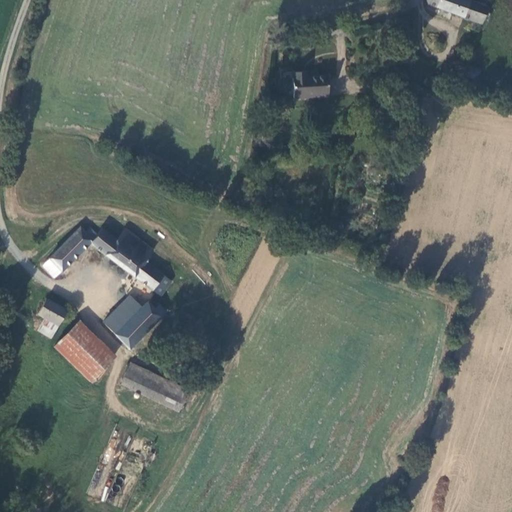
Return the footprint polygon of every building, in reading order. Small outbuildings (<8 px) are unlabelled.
[(462,0),(427,0),(427,2),(429,6),(483,25),(488,9),(462,0)] [(463,90),(470,69),(458,64),(456,70),(463,72),(458,88),(463,90)] [(328,98),(326,77),(306,78),(306,73),(292,74),(294,100),(328,98)] [(80,229),(51,259),(63,272),(91,244),(151,291),(153,290),(164,300),(174,284),(146,265),(153,254),(126,233),(118,242),(103,231),(98,236),(91,230),(86,234),(80,229)] [(51,259),(43,267),(56,279),(63,272),(51,259)] [(42,287),(28,280),(12,312),(27,319),(42,287)] [(138,295),(134,301),(141,309),(115,337),(130,352),(167,314),(160,306),(156,310),(148,302),(147,303),(138,295)] [(141,309),(134,301),(130,297),(103,324),(115,337),(141,309)] [(67,312),(46,301),(39,316),(46,320),(43,326),(56,333),(67,312)] [(54,346),(92,383),(113,361),(76,325),(54,346)] [(131,364),(124,378),(182,405),(189,391),(131,364)] [(182,405),(124,378),(120,386),(178,414),(182,405)]
